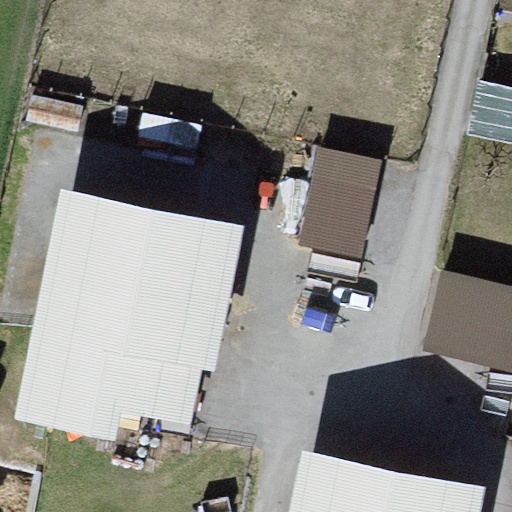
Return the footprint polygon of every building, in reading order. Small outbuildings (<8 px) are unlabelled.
[(511,82),(474,76),(464,133),(511,141),(511,82)] [(374,155),(316,142),(294,239),(351,252),(374,155)] [(247,211),(57,172),(7,412),(113,434),(117,418),(182,431),(195,364),(215,368),(247,211)] [(511,285),(441,269),(425,338),(511,359),(511,285)] [(476,511),(483,482),(297,443),(282,511),(476,511)]
